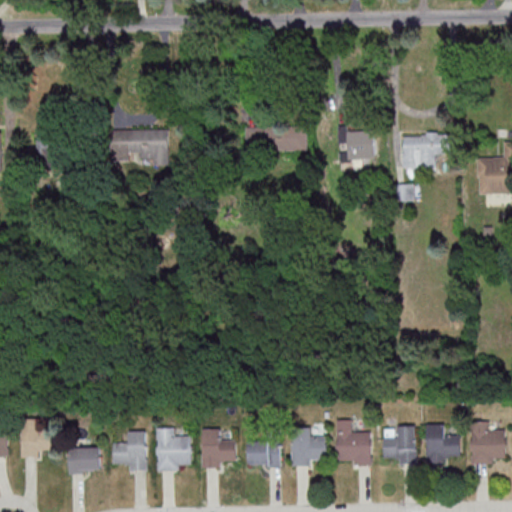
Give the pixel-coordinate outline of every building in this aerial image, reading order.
[(307,150),(307,126),(246,125),(246,149),(307,150)] [(169,128),(112,130),(113,160),(130,159),(129,152),(141,152),(141,157),(154,157),(155,165),(170,164),(169,128)] [(403,166),(436,167),(436,153),(456,153),(456,134),(404,133),(403,166)] [(479,193),(511,192),(511,140),(504,140),(504,156),(478,157),(479,193)] [(414,183),(396,183),(396,200),(414,200),(414,183)] [(370,430),(351,430),(351,418),(336,419),(337,460),(354,459),(354,464),(371,464),(370,430)] [(427,423),(428,462),(444,462),(444,457),(448,457),(448,455),(460,455),(460,434),(444,434),(444,422),(427,423)] [(415,424),(417,463),(399,463),(399,458),(395,458),(395,457),(382,457),(382,436),(397,436),(397,425),(415,424)] [(291,425),(291,463),(309,463),(309,458),(314,458),(314,457),(326,456),(326,435),(311,435),(311,425),(291,425)] [(156,427),(157,469),(178,469),(178,463),(190,462),(189,435),(174,435),(174,426),(156,427)] [(201,427),(203,466),(219,465),(219,461),(223,461),(223,459),(235,459),(235,438),(219,438),(219,426),(201,427)] [(472,429),(504,427),(505,456),(490,456),(490,461),(473,462),(472,429)] [(0,455),(9,456),(9,429),(0,429),(0,455)] [(146,429),(147,468),(130,468),(130,464),(125,464),(125,462),(113,463),(112,442),(128,441),(127,430),(146,429)] [(249,439),(250,466),(281,465),(281,438),(249,439)] [(70,473),(102,472),(101,447),(69,448),(70,473)]
